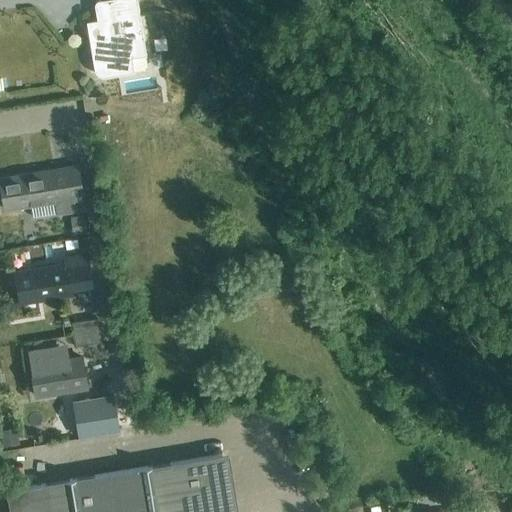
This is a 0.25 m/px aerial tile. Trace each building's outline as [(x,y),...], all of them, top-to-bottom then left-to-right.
[(97,0),(97,1),(96,2),(95,2),(95,4),(95,5),(97,19),(87,21),(95,69),(95,71),(96,72),(97,74),(99,75),(102,77),(104,77),(105,77),(134,72),(145,70),(147,66),(146,55),(147,55),(137,0),(97,0)] [(0,180),(5,209),(32,204),(33,216),(86,208),(79,165),(0,178),(0,180)] [(15,272),(20,302),(72,294),(71,288),(92,284),(87,254),(66,257),(67,263),(15,272)] [(72,322),(74,334),(99,330),(97,318),(72,322)] [(99,330),(74,334),(76,346),(101,341),(99,330)] [(31,365),(36,396),(87,387),(82,357),(70,358),(68,344),(28,350),(31,365)] [(112,395),(73,401),(79,437),(118,430),(112,395)] [(17,428),(0,430),(0,431),(2,446),(19,443),(17,428)] [(6,489),(10,511),(232,511),(222,454),(6,489)] [(3,468),(5,480),(25,477),(23,465),(3,468)]
